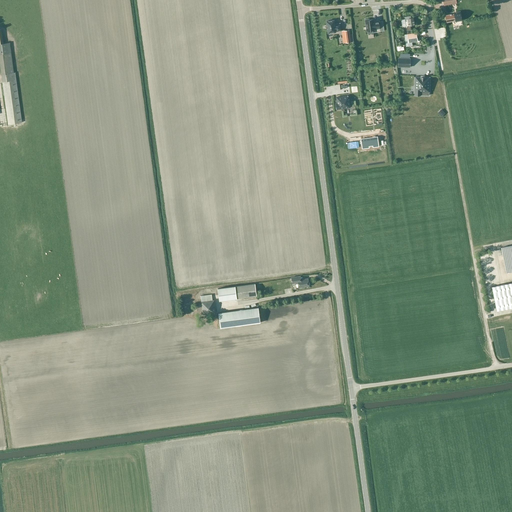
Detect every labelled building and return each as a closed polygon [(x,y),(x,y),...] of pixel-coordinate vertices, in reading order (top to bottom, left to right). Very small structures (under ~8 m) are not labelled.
[(352,19),(364,18),(364,11),(352,11),(352,19)] [(454,14),(446,15),(447,22),(456,20),(456,21),(455,21),(455,22),(462,20),(460,11),(454,12),(454,13),(454,14)] [(407,31),(411,30),(411,26),(415,25),(414,18),(411,18),(411,16),(405,17),(407,31)] [(369,19),(365,19),(367,31),(368,31),(368,34),(373,33),(372,30),(374,30),(374,29),(380,28),(379,22),(373,22),(373,19),(369,20),(369,19)] [(336,32),(335,31),(341,30),(340,24),(335,25),(334,20),(326,21),(327,25),(326,25),(326,29),(328,29),(328,33),(336,32)] [(21,123),(15,72),(13,72),(11,53),(9,42),(3,43),(1,29),(0,28),(0,65),(8,124),(21,123)] [(408,40),(405,40),(406,47),(409,46),(412,46),(412,42),(417,41),(416,33),(407,34),(408,40)] [(398,67),(410,67),(410,59),(398,58),(398,67)] [(415,77),(415,95),(420,96),(420,95),(429,95),(429,92),(430,92),(430,77),(415,77)] [(337,109),(350,108),(349,99),(348,99),(348,96),(336,97),(337,103),(336,103),(337,109)] [(506,272),(511,271),(511,244),(501,247),(506,272)] [(299,287),(309,286),(308,278),(301,280),(300,276),(291,277),(292,283),(298,282),(299,287)] [(511,282),(491,286),(496,310),(511,307),(511,282)] [(235,286),(237,298),(257,296),(255,284),(235,286)] [(237,298),(235,286),(218,289),(219,301),(237,298)] [(202,302),(201,302),(203,315),(206,314),(206,316),(208,316),(208,314),(216,313),(214,300),(212,300),(212,294),(201,296),(202,302)] [(221,328),(260,322),(258,307),(219,313),(221,328)]
